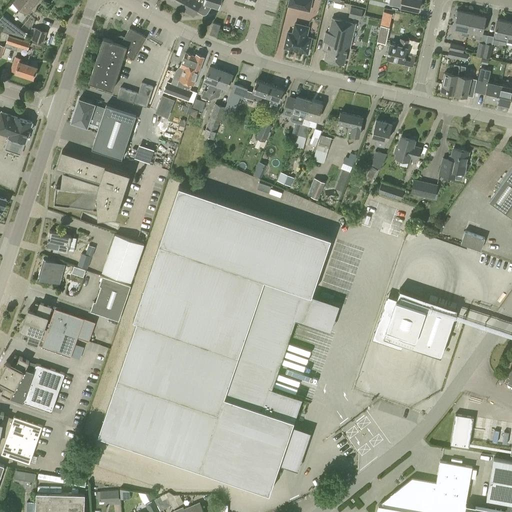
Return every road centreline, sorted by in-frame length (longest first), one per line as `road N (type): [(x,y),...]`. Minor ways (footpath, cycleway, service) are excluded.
road 1 (unclassified): [(321,511),(423,428),(511,310)]
road 2 (unclassified): [(0,284),(57,109)]
road 3 (residential): [(417,100),(246,57)]
road 4 (unknown): [(49,136),(145,173),(134,230)]
road 5 (residential): [(246,57),(121,0)]
